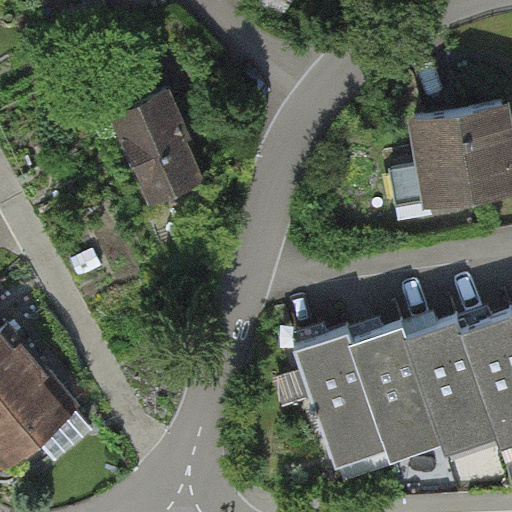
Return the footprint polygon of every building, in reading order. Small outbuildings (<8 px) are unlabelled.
[(168,86),(117,107),(154,194),(200,175),(182,134),(187,131),(168,86)] [(511,98),(408,114),(420,197),(511,183),(511,98)] [(511,308),(467,323),(503,430),(508,444),(511,442),(511,308)] [(463,311),(410,329),(446,437),(450,448),(503,430),(467,323),(463,311)] [(405,315),(354,332),(391,443),(395,454),(446,437),(410,329),(405,315)] [(350,321),(298,339),(339,461),(391,443),(354,332),(350,321)] [(0,346),(0,451),(18,472),(87,416),(18,332),(0,346)]
